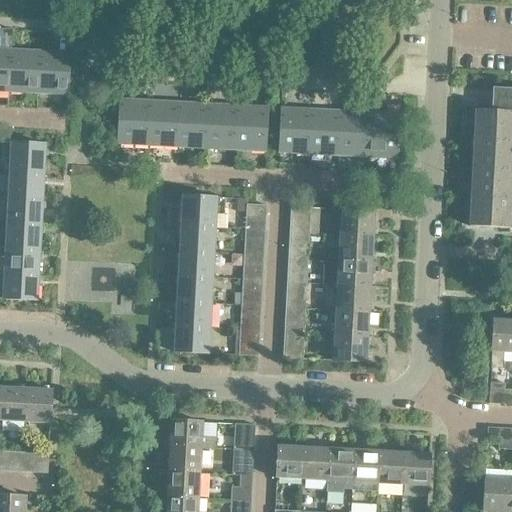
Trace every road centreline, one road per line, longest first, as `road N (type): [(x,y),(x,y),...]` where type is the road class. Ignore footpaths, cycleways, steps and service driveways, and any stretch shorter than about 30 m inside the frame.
road 1 (residential): [(439,92),(117,75),(76,35),(0,31)]
road 2 (residential): [(439,92),(424,364),(411,389)]
road 3 (residential): [(270,393),(147,387),(58,333),(0,331)]
road 4 (residential): [(270,393),(279,185)]
road 5 (residential): [(411,389),(389,400),(270,393)]
